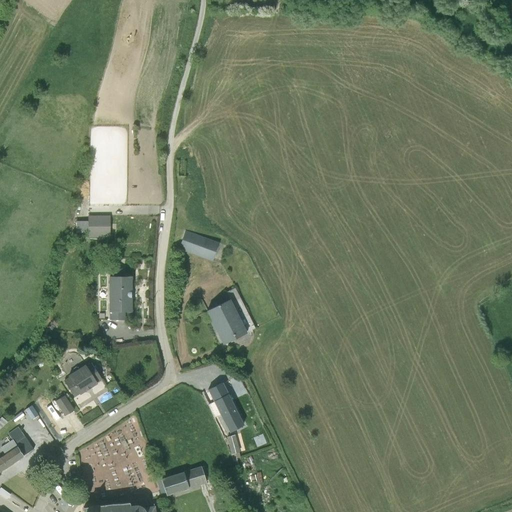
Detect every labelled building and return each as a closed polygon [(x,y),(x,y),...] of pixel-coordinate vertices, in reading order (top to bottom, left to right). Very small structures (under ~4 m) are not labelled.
[(88,237),(110,237),(110,217),(88,217),(88,237)] [(186,230),(179,248),(213,261),(220,242),(186,230)] [(109,277),(109,319),(124,319),(124,311),(130,311),(130,277),(109,277)] [(235,297),(207,312),(223,344),(251,330),(235,297)] [(91,363),(86,366),(96,382),(101,379),(91,363)] [(79,395),(97,383),(96,382),(86,366),(85,364),(68,374),(70,377),(79,395)] [(79,395),(70,377),(64,380),(74,397),(79,395)] [(222,382),(201,393),(213,417),(218,414),(227,431),(243,423),(222,382)] [(66,396),(56,402),(65,415),(74,410),(66,396)] [(26,408),(33,417),(39,413),(33,403),(26,408)] [(252,430),(263,424),(259,416),(248,422),(252,430)] [(0,457),(0,471),(33,449),(20,429),(11,436),(13,439),(0,447),(5,454),(0,457)] [(234,434),(225,437),(229,453),(238,450),(234,434)] [(159,477),(165,493),(204,481),(199,464),(159,477)] [(154,511),(154,503),(141,505),(139,504),(135,503),(128,503),(128,500),(82,506),(82,511),(154,511)]
